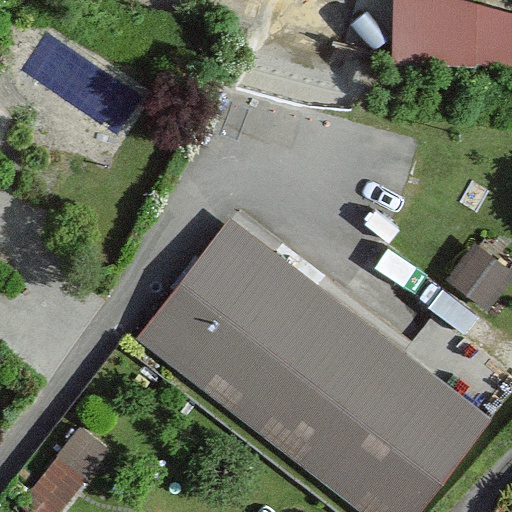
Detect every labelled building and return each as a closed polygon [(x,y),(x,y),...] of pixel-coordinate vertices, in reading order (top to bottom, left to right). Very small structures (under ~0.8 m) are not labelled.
[(511,58),(511,0),(403,0),(397,44),(511,58)] [(354,50),(397,49),(396,16),(354,17),(354,50)] [(421,511),(494,419),(234,215),(135,342),(352,511),(421,511)] [(511,277),(511,266),(469,236),(438,279),(486,313),(511,277)] [(19,499),(36,511),(67,511),(114,449),(77,421),(19,499)]
